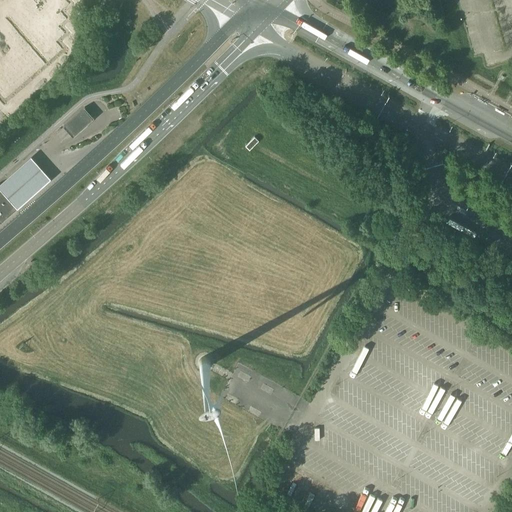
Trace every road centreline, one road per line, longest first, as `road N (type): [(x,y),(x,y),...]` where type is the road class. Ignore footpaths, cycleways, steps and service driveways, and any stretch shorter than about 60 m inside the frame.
road 1 (secondary): [(0,277),(261,34)]
road 2 (secondary): [(240,20),(0,242)]
road 3 (unclassified): [(261,34),(417,125)]
road 4 (unclassified): [(434,95),(281,12)]
road 5 (unclassified): [(417,125),(436,189),(511,242)]
